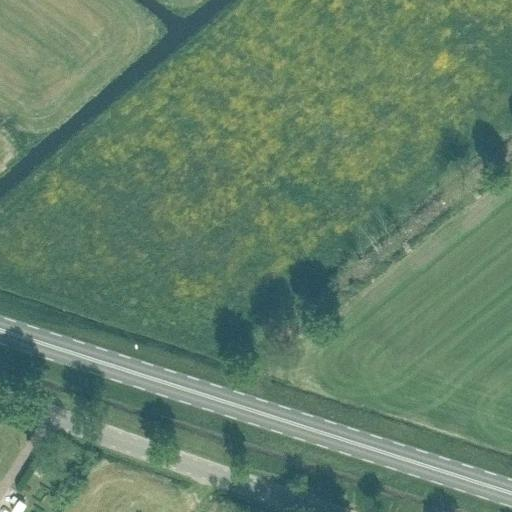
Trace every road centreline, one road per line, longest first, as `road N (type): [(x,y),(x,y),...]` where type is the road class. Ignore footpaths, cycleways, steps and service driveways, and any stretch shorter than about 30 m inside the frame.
road 1 (primary): [(511,492),(0,329)]
road 2 (unclassified): [(323,511),(0,396)]
